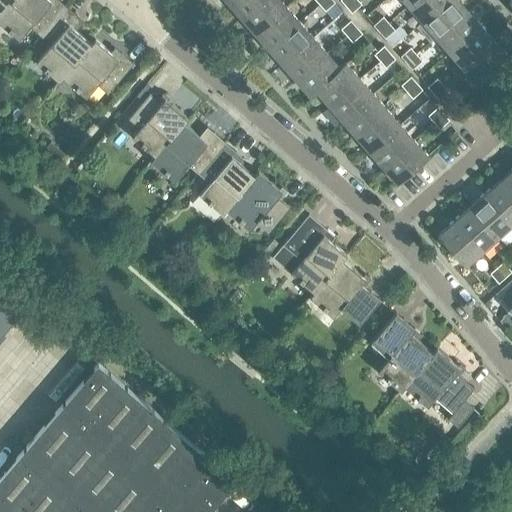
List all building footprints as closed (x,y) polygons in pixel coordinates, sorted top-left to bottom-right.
[(40,33),(66,4),(61,0),(11,0),(1,12),(0,13),(0,20),(20,37),(30,24),(40,33)] [(11,0),(0,0),(0,11),(0,12),(0,13),(1,12),(11,0)] [(230,0),(230,1),(244,17),(262,0),(230,0)] [(262,0),(244,17),(257,32),(287,5),(282,0),(262,0)] [(335,2),(333,0),(325,0),(321,4),(326,11),(335,2)] [(362,4),(358,0),(354,0),(347,6),(353,12),(362,4)] [(424,21),(447,0),(416,0),(411,5),(424,21)] [(438,36),(468,10),(459,0),(447,0),(424,21),(438,36)] [(93,42),(97,37),(96,37),(92,41),(70,21),(77,13),(66,4),(40,33),(51,42),(37,59),(60,79),(64,74),(93,42)] [(287,5),(257,32),(270,47),(300,20),(287,5)] [(451,51),(482,25),(468,10),(438,36),(451,51)] [(384,17),(375,26),(381,32),(390,23),(384,17)] [(300,20),(270,47),(284,63),(314,36),(300,20)] [(352,21),(342,29),(347,34),(356,26),(352,21)] [(395,29),(390,23),(381,32),(386,38),(395,29)] [(465,67),(495,41),(482,25),(451,51),(463,65),(465,67)] [(363,33),(356,26),(347,34),(353,41),(363,33)] [(314,36),(284,63),(297,77),(327,51),(314,36)] [(64,74),(60,79),(61,79),(64,75),(87,95),(98,82),(109,91),(134,62),(123,52),(119,56),(97,37),(93,42),(64,74)] [(495,41),(465,67),(477,82),(508,55),(495,41)] [(385,46),(376,55),(381,61),(391,52),(385,46)] [(412,48),(402,56),(408,63),(417,54),(412,48)] [(327,51),(297,77),(311,94),(317,89),(316,88),(341,66),(340,65),(327,51)] [(396,59),(391,52),(381,61),(387,67),(396,59)] [(423,61),(417,54),(408,63),(414,69),(423,61)] [(341,66),(316,88),(317,89),(331,104),(362,77),(346,60),(340,65),(341,66)] [(412,76),(402,85),(408,91),(418,83),(412,76)] [(439,76),(430,84),(435,91),(445,82),(439,76)] [(362,77),(331,104),(345,120),(375,93),(362,77)] [(450,89),(445,82),(435,91),(441,97),(450,89)] [(418,83),(408,91),(414,98),(423,89),(418,83)] [(154,153),(184,119),(187,115),(164,95),(160,99),(150,91),(128,116),(138,125),(131,133),(145,145),(154,153)] [(375,93),(345,120),(358,135),(389,108),(375,93)] [(439,105),(430,113),(435,120),(445,112),(439,105)] [(389,108),(358,135),(372,150),(402,123),(389,108)] [(445,112),(435,120),(441,127),(451,118),(445,112)] [(221,145),(225,140),(214,131),(207,139),(184,119),(154,153),(152,157),(175,177),(188,161),(199,170),(221,145)] [(402,123),(372,150),(385,166),(416,138),(402,123)] [(416,138),(385,166),(398,181),(429,153),(416,138)] [(223,209),(259,169),(258,169),(255,173),(232,154),(236,149),(231,145),(225,140),(221,145),(199,170),(209,179),(200,190),(223,209)] [(58,162),(65,154),(51,142),(44,150),(58,162)] [(511,191),(511,167),(500,178),(511,191)] [(259,169),(223,209),(223,210),(227,206),(249,225),(256,217),(268,227),(288,203),(278,193),(281,189),(259,169)] [(511,222),(511,191),(500,178),(485,192),(511,222)] [(497,236),(511,222),(485,192),(470,205),(497,236)] [(482,249),(497,236),(470,205),(455,219),(482,249)] [(341,258),(345,253),(323,233),(326,229),(308,213),(272,255),(312,290),(308,294),(309,295),(309,294),(341,258)] [(466,263),(482,249),(455,219),(439,233),(463,260),(466,263)] [(309,294),(309,295),(332,315),(339,307),(358,323),(379,298),(360,282),(364,277),(342,258),(346,253),(345,253),(341,258),(309,294)] [(506,276),(511,270),(503,260),(497,266),(506,276)] [(497,266),(491,271),(500,281),(506,276),(497,266)] [(0,333),(28,301),(0,277),(0,333)] [(511,288),(500,301),(511,312),(511,288)] [(434,352),(438,347),(434,351),(412,331),(414,328),(396,312),(370,341),(388,357),(378,369),(400,389),(404,384),(434,352)] [(404,384),(400,389),(401,389),(405,385),(428,405),(435,396),(452,411),(448,416),(458,425),(473,407),(464,399),(474,387),(456,371),(460,367),(438,347),(434,352),(404,384)] [(0,475),(0,511),(206,511),(235,479),(98,362),(0,475)] [(442,448),(452,437),(441,427),(431,437),(442,448)]
